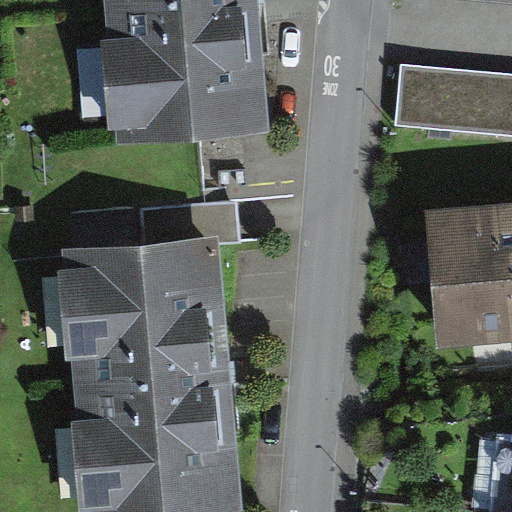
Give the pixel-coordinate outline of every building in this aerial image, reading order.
[(258,110),(245,0),(115,0),(130,125),(258,110)] [(511,109),(511,50),(404,50),(404,109),(511,109)] [(511,199),(433,208),(447,335),(511,328),(511,199)] [(231,493),(201,223),(80,237),(111,506),(231,493)] [(511,408),(499,408),(493,496),(511,497),(511,408)] [(511,511),(511,497),(493,496),(491,511),(511,511)]
